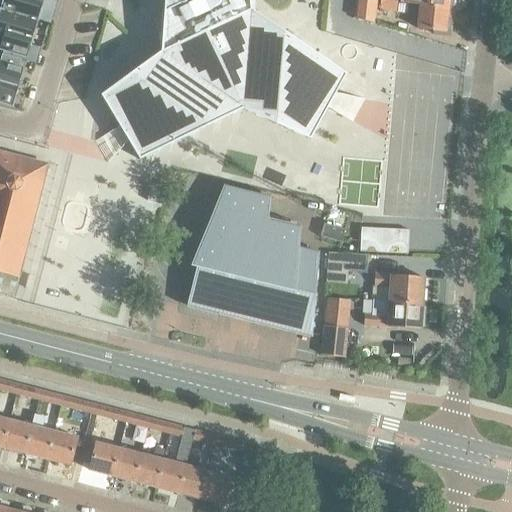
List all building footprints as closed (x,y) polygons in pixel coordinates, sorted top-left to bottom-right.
[(3,0),(0,11),(39,22),(45,0),(55,0),(56,0),(55,0),(3,0)] [(249,0),(164,0),(161,53),(101,96),(139,160),(242,110),(310,140),(346,75),(251,11),(249,0)] [(368,0),(364,0),(357,0),(355,19),(374,25),(376,1),(373,1),(368,0)] [(400,0),(400,3),(410,4),(449,9),(449,0),(400,0)] [(398,4),(381,2),(380,11),(397,13),(398,4)] [(447,20),(449,9),(410,4),(409,14),(419,15),(418,29),(434,31),(434,35),(450,37),(451,21),(447,20)] [(39,22),(0,11),(0,12),(0,37),(3,38),(0,50),(3,51),(2,56),(21,61),(35,65),(40,49),(32,47),(39,22)] [(0,102),(14,107),(21,82),(20,81),(24,70),(19,68),(21,61),(2,56),(0,61),(0,102)] [(19,272),(46,166),(46,165),(0,153),(0,273),(18,278),(19,272)] [(151,187),(147,201),(161,205),(165,191),(151,187)] [(197,268),(188,307),(219,315),(219,314),(249,322),(295,333),(310,337),(317,254),(297,249),(299,228),(266,220),(269,199),(224,187),(207,230),(200,257),(197,255),(192,267),(194,267),(197,268)] [(321,237),(342,243),(345,230),(324,224),(321,237)] [(409,230),(361,227),(359,251),(408,254),(409,230)] [(326,283),(347,285),(348,273),(366,274),(367,256),(329,254),(326,283)] [(391,287),(390,302),(422,304),(424,278),(375,275),(374,286),(391,287)] [(324,327),(347,329),(350,302),(327,299),(324,327)] [(422,304),(390,302),(373,301),(373,316),(364,315),(363,326),(420,330),(421,318),(425,317),(425,308),(422,307),(422,304)] [(321,356),(345,358),(348,329),(347,329),(324,327),(321,356)] [(0,390),(17,395),(19,386),(0,380),(0,390)] [(17,395),(39,400),(41,391),(19,386),(17,395)] [(39,400),(61,406),(64,397),(41,391),(39,400)] [(61,406),(84,412),(92,414),(94,405),(64,397),(61,406)] [(97,415),(126,423),(128,414),(99,406),(97,415)] [(32,427),(25,454),(48,460),(55,433),(42,429),(46,416),(35,414),(32,427)] [(126,423),(148,429),(151,420),(128,414),(126,423)] [(0,447),(3,449),(10,421),(0,418),(0,447)] [(148,429),(171,435),(173,426),(151,420),(148,429)] [(3,449),(25,454),(32,427),(10,421),(3,449)] [(156,488),(179,494),(186,466),(193,440),(196,431),(173,426),(171,435),(182,437),(176,464),(163,461),(156,488)] [(196,431),(193,440),(214,446),(216,437),(196,431)] [(55,433),(48,460),(70,466),(77,438),(55,433)] [(216,437),(214,446),(248,454),(245,444),(216,437)] [(90,471),(112,477),(119,449),(97,443),(90,471)] [(112,477),(134,482),(141,455),(119,449),(112,477)] [(134,482),(156,488),(163,461),(141,455),(134,482)] [(179,494),(200,499),(207,472),(186,466),(179,494)] [(207,472),(200,499),(224,506),(231,478),(207,472)]
